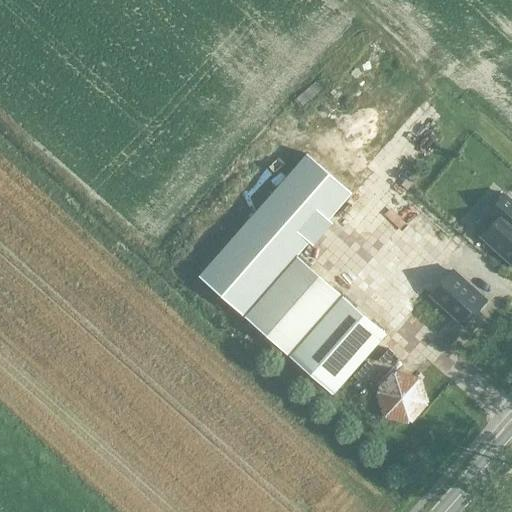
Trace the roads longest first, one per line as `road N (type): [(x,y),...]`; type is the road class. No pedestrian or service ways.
road 1 (track): [(511,426),(332,242),(447,108),(399,46),(347,0)]
road 2 (track): [(511,291),(456,244),(390,305)]
